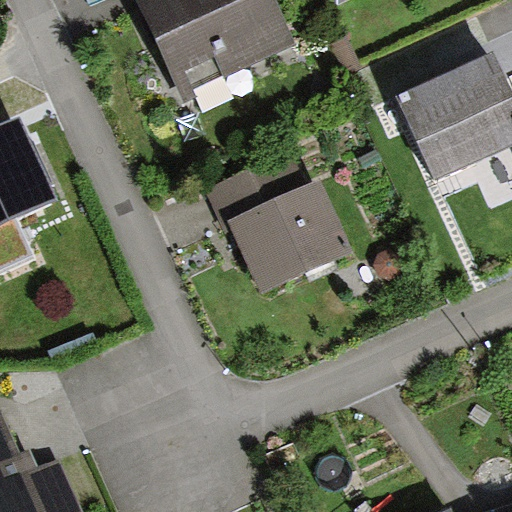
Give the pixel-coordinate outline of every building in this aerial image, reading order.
[(276,0),(133,0),(181,99),(297,44),(276,0)] [(511,150),(511,86),(500,61),(408,102),(444,181),(511,150)] [(22,114),(0,124),(0,272),(35,256),(18,220),(61,200),(22,114)] [(321,180),(309,185),(293,149),(203,188),(225,238),(236,233),(261,290),(352,250),(321,180)] [(20,452),(0,408),(0,511),(85,511),(60,456),(42,465),(34,446),(20,452)]
